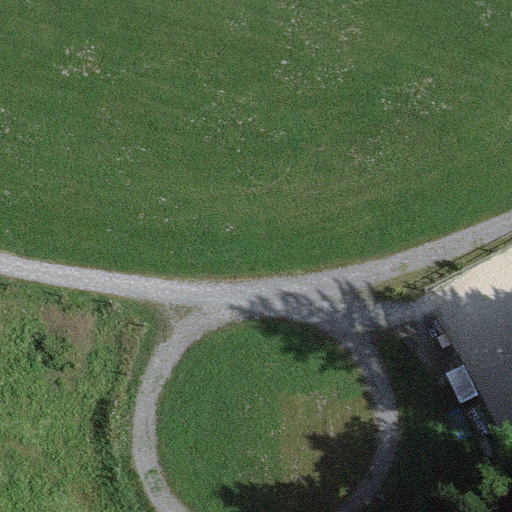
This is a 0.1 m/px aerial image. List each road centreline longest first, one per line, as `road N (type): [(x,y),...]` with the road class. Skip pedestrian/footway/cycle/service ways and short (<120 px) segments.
road 1 (track): [(511,222),(377,273),(255,295),(198,296)]
road 2 (track): [(358,511),(378,479),(387,441),(383,402),(367,366),(302,286)]
road 3 (track): [(198,296),(146,399),(142,440),(151,480),(171,511)]
road 4 (track): [(198,296),(0,261)]
